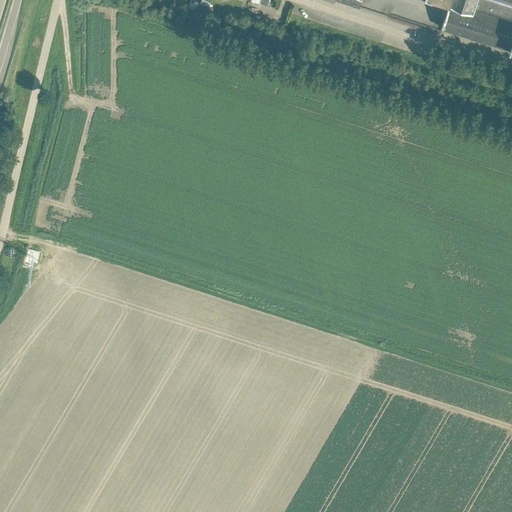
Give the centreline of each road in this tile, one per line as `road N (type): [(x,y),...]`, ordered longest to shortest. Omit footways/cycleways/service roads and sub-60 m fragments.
road 1 (unclassified): [(0,240),(57,0)]
road 2 (tertiary): [(511,66),(305,0)]
